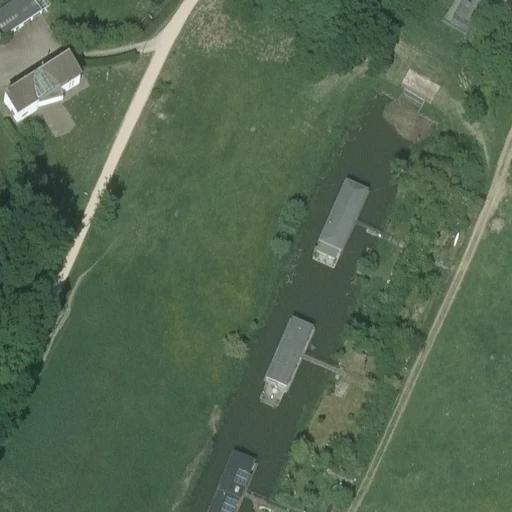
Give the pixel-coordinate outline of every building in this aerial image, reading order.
[(0,42),(40,15),(41,14),(50,8),(44,0),(16,0),(0,11),(0,42)] [(453,2),(444,21),(467,33),(476,14),(453,2)] [(316,21),(317,18),(308,15),(307,18),(303,17),(298,30),(321,37),(325,24),(316,21)] [(80,84),(66,62),(2,102),(16,124),(80,84)] [(357,222),(369,197),(343,185),(314,245),(340,258),(357,222)] [(311,333),(287,323),(262,386),(286,396),(301,358),(311,333)] [(255,469),(227,459),(208,511),(239,511),(245,497),(255,469)]
